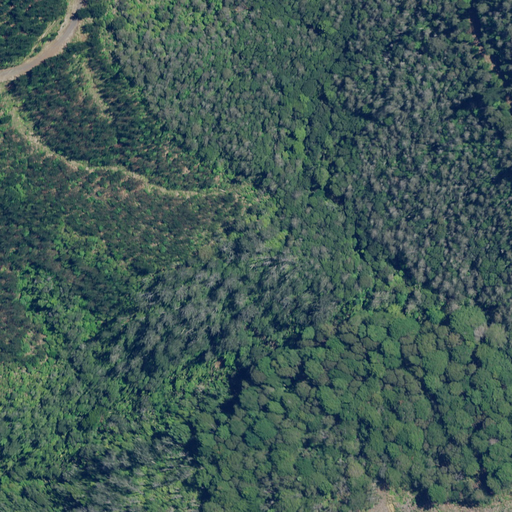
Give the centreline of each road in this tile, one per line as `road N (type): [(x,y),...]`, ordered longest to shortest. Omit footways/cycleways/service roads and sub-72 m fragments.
road 1 (track): [(511,128),(473,0)]
road 2 (track): [(82,0),(58,45),(0,90)]
